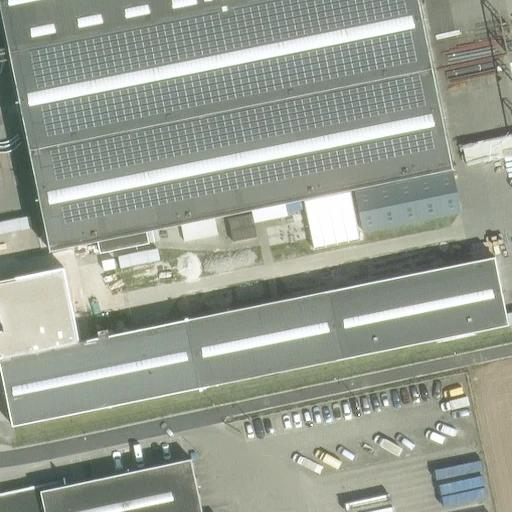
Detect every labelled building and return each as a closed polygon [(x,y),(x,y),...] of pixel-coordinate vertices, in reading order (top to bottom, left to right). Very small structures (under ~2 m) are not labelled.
[(0,0),(51,249),(456,167),(420,0),(0,0)] [(462,211),(454,172),(356,191),(364,230),(462,211)] [(229,219),(233,241),(257,236),(253,213),(229,219)] [(187,319),(201,387),(511,323),(497,255),(187,319)] [(0,356),(80,340),(65,265),(0,278),(0,356)] [(167,464),(50,489),(40,485),(0,494),(0,511),(203,511),(192,459),(167,464)]
